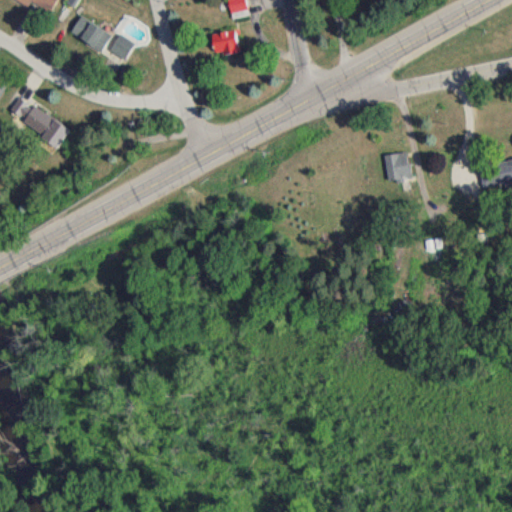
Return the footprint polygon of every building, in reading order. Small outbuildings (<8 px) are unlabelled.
[(5,0),(26,13),(29,8),(47,19),(58,0),(5,0)] [(243,11),(240,2),(227,7),(230,16),(243,11)] [(68,39),(101,57),(110,39),(77,22),(68,39)] [(212,62),(238,56),(233,34),(207,40),(212,62)] [(122,66),(133,50),(118,39),(106,56),(122,66)] [(4,120),(47,152),(61,133),(18,101),(4,120)] [(384,186),(406,186),(406,158),(384,158),(384,186)] [(480,191),(511,185),(511,164),(476,170),(480,191)]
